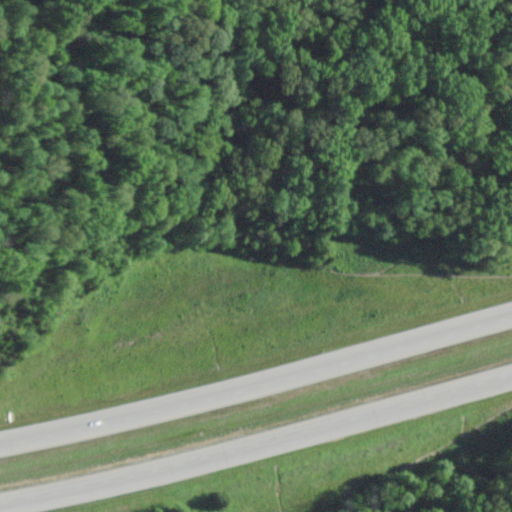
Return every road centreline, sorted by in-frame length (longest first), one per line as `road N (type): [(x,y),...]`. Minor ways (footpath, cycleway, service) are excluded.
road 1 (motorway): [(0,501),(183,464),(511,373)]
road 2 (motorway): [(511,317),(224,396),(0,442)]
